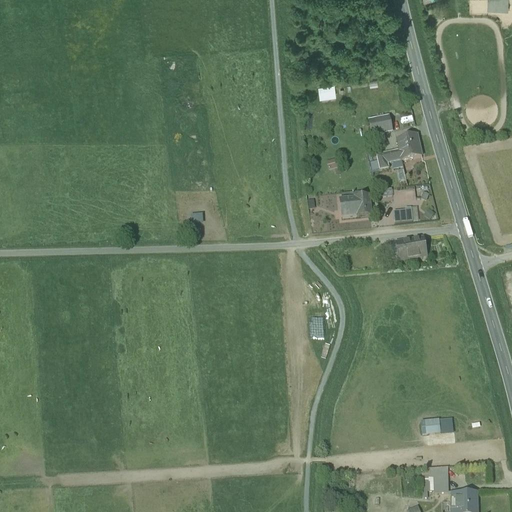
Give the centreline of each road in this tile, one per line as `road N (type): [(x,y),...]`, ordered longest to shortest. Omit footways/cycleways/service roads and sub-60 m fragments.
road 1 (track): [(268,0),(293,245),(339,315),(309,408),(303,511)]
road 2 (track): [(466,229),(296,245),(0,253)]
road 3 (secondary): [(478,271),(402,0)]
road 4 (secondary): [(511,390),(478,271)]
